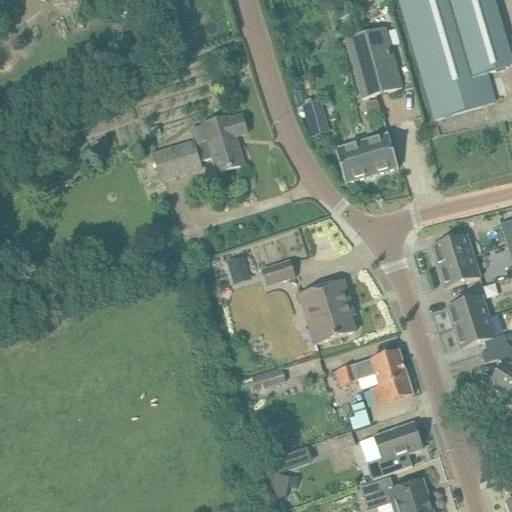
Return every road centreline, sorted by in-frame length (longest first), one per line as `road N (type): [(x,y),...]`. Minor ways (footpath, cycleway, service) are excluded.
road 1 (unclassified): [(379,223),(340,207),(307,163),(247,0)]
road 2 (unclassified): [(459,464),(379,223)]
road 3 (unclassified): [(379,223),(511,190)]
